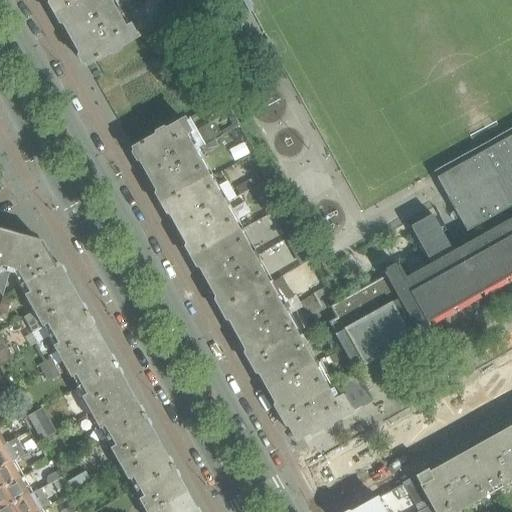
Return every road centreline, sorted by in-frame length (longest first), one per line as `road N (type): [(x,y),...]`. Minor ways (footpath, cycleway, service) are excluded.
road 1 (secondary): [(291,511),(3,0)]
road 2 (secondary): [(48,172),(239,511)]
road 3 (residential): [(307,511),(511,396)]
